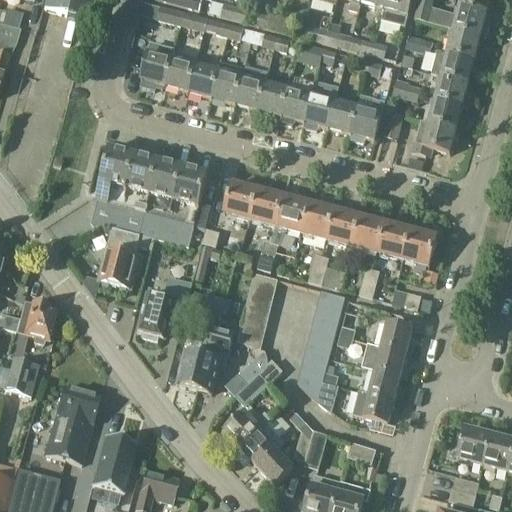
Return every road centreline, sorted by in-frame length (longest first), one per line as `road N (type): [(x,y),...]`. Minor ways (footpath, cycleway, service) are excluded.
road 1 (residential): [(479,210),(122,114),(105,94),(129,0)]
road 2 (residential): [(249,511),(106,348),(0,203)]
road 3 (residential): [(479,210),(432,387)]
road 4 (residential): [(398,511),(432,387)]
road 5 (residential): [(511,87),(479,210)]
